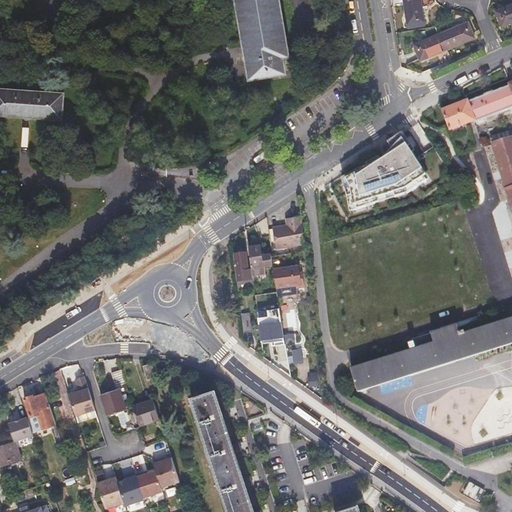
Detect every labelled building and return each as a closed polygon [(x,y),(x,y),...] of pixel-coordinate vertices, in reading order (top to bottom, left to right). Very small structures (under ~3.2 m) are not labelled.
[(279,0),(235,0),(249,80),(286,74),(284,58),(289,57),(279,0)] [(419,0),(411,0),(402,2),(406,30),(424,28),(419,0)] [(511,21),(511,4),(496,10),(502,26),(511,21)] [(466,30),(438,41),(444,57),(472,46),(466,30)] [(444,57),(438,41),(410,51),(416,67),(444,57)] [(0,114),(62,119),(64,94),(0,89),(0,114)] [(511,90),(442,114),(449,132),(474,123),(474,125),(511,112),(511,90)] [(511,134),(492,140),(494,147),(511,142),(511,134)] [(405,190),(427,176),(410,151),(416,147),(408,135),(403,139),(383,160),(346,180),(350,187),(353,206),(405,190)] [(511,142),(494,147),(511,210),(511,209),(511,238),(511,239),(511,142)] [(139,213),(156,214),(156,205),(140,204),(139,212),(139,213)] [(304,244),(301,216),(286,219),(288,226),(273,229),(276,250),(301,245),(304,244)] [(273,267),(272,257),(266,258),(264,248),(249,249),(252,275),(252,277),(265,275),(264,268),(273,267)] [(249,275),(246,252),(243,253),(242,251),(238,252),(238,253),(235,254),(237,272),(236,272),(237,282),(238,290),(254,288),(252,277),(252,275),(249,275)] [(273,268),(276,287),(295,284),(295,287),(303,286),(301,272),(298,272),(297,265),(273,268)] [(241,317),(243,334),(253,333),(251,316),(241,317)] [(511,320),(442,342),(441,338),(437,339),(435,333),(414,339),(417,347),(354,366),(361,390),(511,344),(511,320)] [(258,325),(260,341),(268,340),(266,324),(258,325)] [(304,363),(302,350),(293,351),(295,364),(304,363)] [(161,378),(155,361),(144,364),(151,382),(161,378)] [(127,387),(121,370),(112,373),(117,390),(100,394),(107,416),(127,410),(120,389),(127,387)] [(79,389),(89,385),(86,375),(75,378),(79,389)] [(78,421),(99,415),(90,386),(70,392),(78,421)] [(253,511),(214,391),(192,398),(229,511),(253,511)] [(51,408),(46,393),(36,396),(35,394),(24,397),(31,415),(36,413),(51,408)] [(134,407),(140,425),(159,419),(153,401),(134,407)] [(56,424),(51,408),(36,413),(31,415),(28,416),(33,432),(56,424)] [(33,432),(28,416),(9,423),(15,441),(34,435),(33,432)] [(1,446),(7,463),(24,458),(21,450),(19,451),(15,441),(1,446)] [(118,475),(99,480),(105,508),(167,493),(165,486),(181,482),(174,456),(153,461),(156,470),(119,478),(118,475)] [(486,491),(469,482),(463,493),(479,502),(486,491)] [(20,504),(23,511),(49,511),(47,505),(31,511),(28,502),(20,504)]
